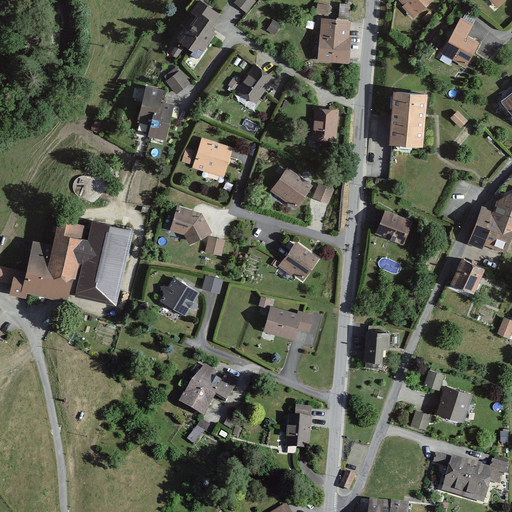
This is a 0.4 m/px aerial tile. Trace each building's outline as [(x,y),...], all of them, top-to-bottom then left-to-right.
[(224,14),(200,0),(197,0),(173,41),(199,57),(224,14)] [(259,1),(257,0),(235,0),(231,5),(247,17),(259,1)] [(436,0),(398,0),(419,21),(438,2),(436,0)] [(350,17),(351,3),(340,2),(340,16),(350,17)] [(351,20),(321,18),(319,61),(349,63),(351,20)] [(472,26),(459,19),(441,54),(465,67),(478,43),(466,37),(472,26)] [(276,78),(255,63),(232,95),(253,110),(276,78)] [(166,80),(178,93),(191,81),(179,68),(166,80)] [(175,92),(146,85),(134,133),(163,140),(175,92)] [(511,85),(496,102),(511,118),(511,85)] [(427,92),(393,89),(389,143),(423,146),(427,92)] [(338,106),(314,105),(312,141),(336,142),(338,106)] [(458,109),(451,117),(461,126),(468,119),(458,109)] [(235,148),(199,136),(188,169),(224,182),(235,148)] [(160,173),(136,168),(127,205),(151,211),(160,173)] [(313,186),(287,168),(271,191),(297,209),(313,186)] [(471,187),(451,177),(433,214),(453,224),(471,187)] [(335,190),(319,183),(313,198),(329,204),(335,190)] [(200,207),(173,204),(166,232),(181,235),(186,247),(211,231),(200,207)] [(511,245),(511,215),(490,206),(476,241),(508,254),(511,245)] [(413,222),(386,210),(376,234),(403,245),(413,222)] [(118,305),(136,227),(93,217),(90,226),(78,277),(75,295),(118,305)] [(90,226),(53,218),(47,248),(30,244),(25,269),(10,265),(5,290),(60,302),(67,274),(78,277),(90,226)] [(226,242),(209,237),(204,254),(221,259),(226,242)] [(320,257),(297,242),(281,266),(304,281),(320,257)] [(488,266),(462,255),(447,290),(473,301),(488,266)] [(195,289),(169,273),(152,302),(178,317),(195,289)] [(222,280),(203,274),(199,288),(218,293),(222,280)] [(297,314),(271,307),(264,332),(295,340),(298,329),(309,332),(314,315),(298,311),(297,314)] [(511,317),(504,315),(498,333),(510,336),(511,331),(511,317)] [(388,330),(365,328),(362,365),(385,366),(388,330)] [(0,351),(8,340),(0,333),(0,351)] [(236,378),(207,362),(183,405),(212,421),(236,378)] [(442,375),(428,370),(419,392),(433,398),(442,375)] [(477,392),(446,381),(435,412),(466,423),(477,392)] [(313,408),(290,406),(287,445),(310,447),(313,408)] [(416,409),(412,426),(428,429),(432,412),(416,409)] [(188,439),(197,444),(209,423),(201,418),(188,439)] [(501,468),(451,454),(439,494),(489,509),(501,468)] [(350,489),(356,474),(346,470),(340,485),(350,489)] [(407,511),(408,501),(365,498),(364,511),(407,511)] [(293,511),(288,501),(265,511),(293,511)]
